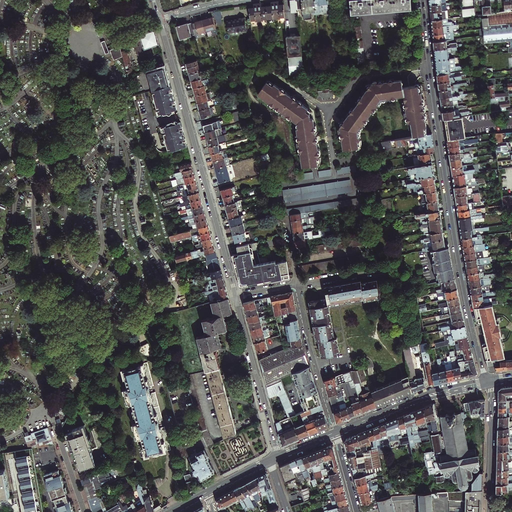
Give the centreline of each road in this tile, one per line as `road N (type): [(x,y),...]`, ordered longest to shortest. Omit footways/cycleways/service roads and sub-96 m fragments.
road 1 (tertiary): [(486,379),(458,260),(422,0)]
road 2 (residential): [(159,19),(235,297)]
road 3 (residential): [(235,297),(278,455)]
road 4 (residential): [(335,431),(297,285)]
road 5 (tertiary): [(488,511),(489,385)]
